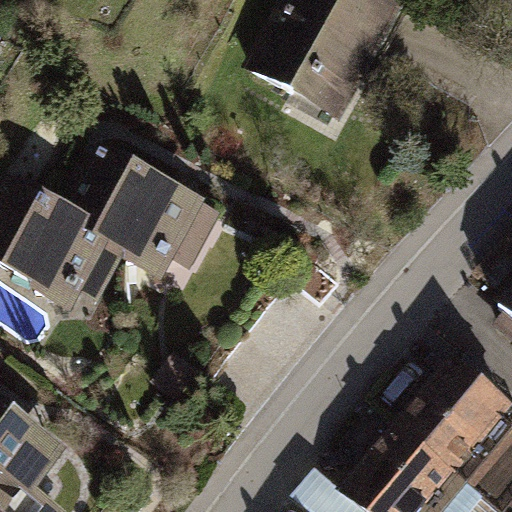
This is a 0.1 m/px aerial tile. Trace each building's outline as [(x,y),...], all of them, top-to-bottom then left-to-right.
[(341,122),(408,1),(405,0),(280,0),(243,68),(341,122)] [(102,154),(63,221),(132,261),(185,292),(224,225),(102,154)] [(0,271),(94,326),(132,261),(63,221),(20,196),(0,229),(0,271)] [(511,296),(498,311),(509,321),(498,332),(511,344),(511,296)] [(463,370),(454,362),(401,426),(473,486),(505,511),(509,511),(511,509),(511,410),(496,397),(505,386),(472,359),(463,370)] [(203,386),(167,365),(151,391),(188,412),(203,386)] [(81,458),(0,403),(0,511),(65,511),(51,502),(81,458)] [(451,511),(473,486),(401,426),(348,489),(361,500),(353,511),(354,511),(451,511)]
